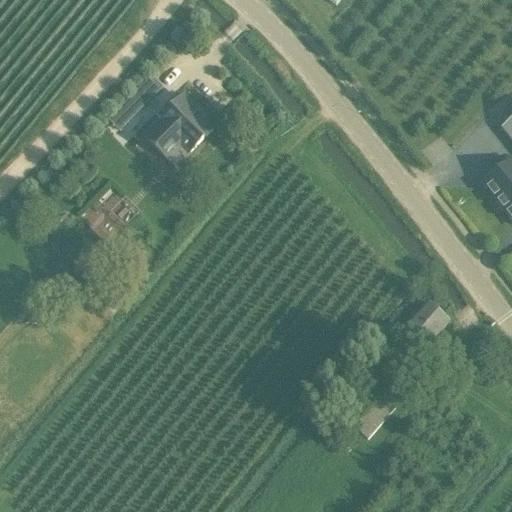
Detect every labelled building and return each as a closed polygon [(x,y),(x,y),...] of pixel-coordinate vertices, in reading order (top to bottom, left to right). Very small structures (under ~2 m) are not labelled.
[(169,162),(183,148),(190,155),(214,130),(183,99),(158,124),(145,138),(169,162)] [(511,123),(503,131),(511,142),(511,123)] [(511,164),(485,186),(511,220),(511,164)] [(107,211),(123,200),(116,189),(99,200),(107,211)] [(425,353),(449,325),(427,306),(402,334),(403,335),(392,347),(413,365),(424,352),(425,353)] [(368,442),(414,388),(388,366),(342,419),(368,442)]
